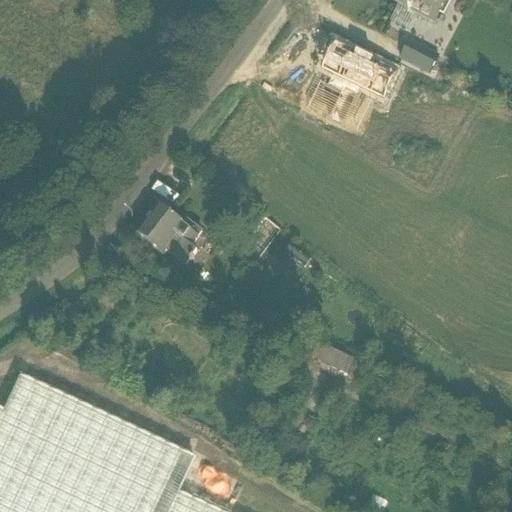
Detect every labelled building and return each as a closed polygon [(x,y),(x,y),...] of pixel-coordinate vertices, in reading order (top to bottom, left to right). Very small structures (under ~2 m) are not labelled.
[(398,0),(397,4),(407,9),(434,24),(447,0),(398,0)] [(399,62),(429,78),(440,58),(410,42),(399,62)] [(336,44),(322,72),(333,78),(328,88),(342,95),(330,120),(344,127),(358,98),(361,92),(375,99),(380,90),(390,95),(399,75),(336,44)] [(184,227),(181,225),(160,209),(137,238),(163,257),(166,252),(187,268),(198,254),(193,250),(203,234),(188,222),(184,227)] [(247,227),(255,233),(236,258),(252,271),(280,235),(264,223),(256,216),(247,227)] [(13,280),(28,270),(19,257),(5,267),(13,280)] [(317,347),(310,361),(345,378),(352,364),(317,347)] [(210,511),(177,496),(193,463),(19,379),(2,414),(0,412),(0,511),(210,511)]
